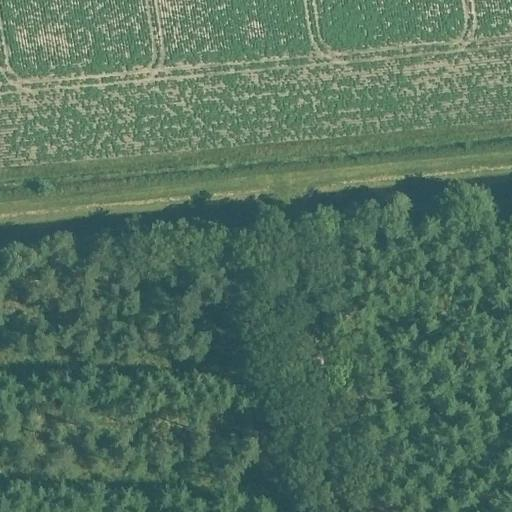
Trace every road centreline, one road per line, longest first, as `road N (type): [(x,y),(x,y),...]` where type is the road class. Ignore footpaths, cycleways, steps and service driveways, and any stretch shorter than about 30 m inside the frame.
road 1 (track): [(0,210),(511,157)]
road 2 (track): [(349,509),(304,269)]
